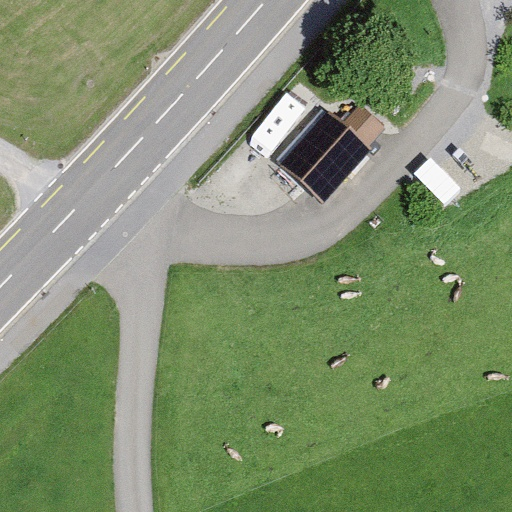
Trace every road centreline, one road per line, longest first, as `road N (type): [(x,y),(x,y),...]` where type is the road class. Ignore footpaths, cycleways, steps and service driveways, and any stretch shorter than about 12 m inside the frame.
road 1 (unclassified): [(82,205),(127,250),(140,309),(135,511)]
road 2 (primary): [(268,0),(82,205)]
